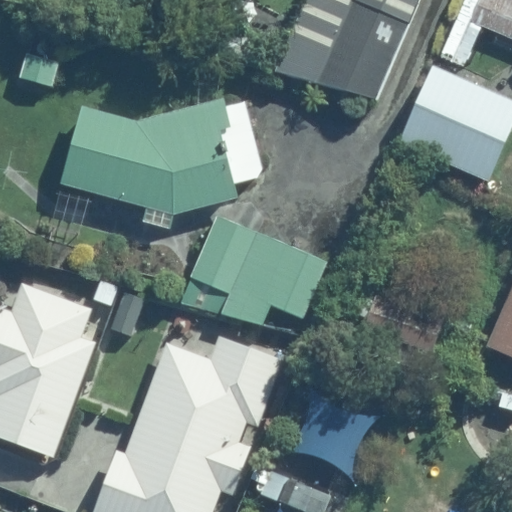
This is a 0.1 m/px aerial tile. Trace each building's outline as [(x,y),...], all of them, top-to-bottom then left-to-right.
[(376,107),(419,0),(304,0),(277,66),(376,107)] [(511,5),(498,0),(462,0),(440,57),(464,67),(480,27),(511,40),(511,5)] [(511,132),(511,99),(431,67),(400,143),(493,180),(511,132)] [(243,96),(145,121),(83,106),(63,188),(148,209),(143,228),(169,235),(172,221),(239,204),(234,185),(264,178),(243,96)] [(214,220),(178,302),(263,328),(272,308),(298,319),(321,267),(214,220)] [(128,338),(146,301),(103,280),(93,300),(114,310),(105,327),(128,338)] [(0,444),(51,464),(93,349),(78,343),(88,317),(16,290),(5,319),(0,316),(0,444)] [(445,317),(381,290),(365,327),(430,354),(445,317)] [(511,294),(491,350),(511,358),(511,294)] [(215,359),(167,343),(129,455),(119,452),(99,511),(214,511),(219,498),(233,503),(283,357),(222,336),(215,359)] [(293,455),(353,483),(381,425),(321,396),(293,455)]
